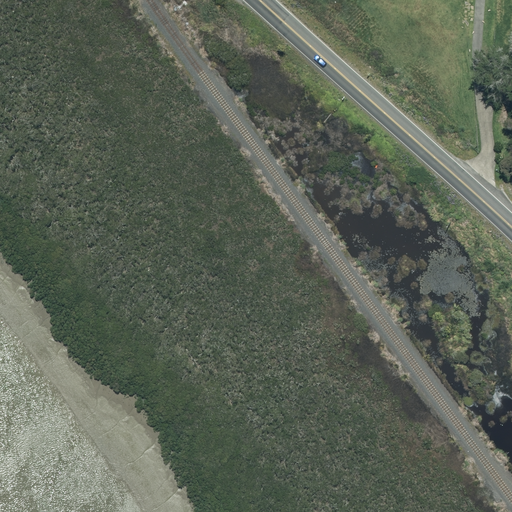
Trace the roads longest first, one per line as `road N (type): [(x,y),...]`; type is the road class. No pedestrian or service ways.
road 1 (primary): [(511,187),(278,0)]
road 2 (track): [(487,0),(484,166)]
